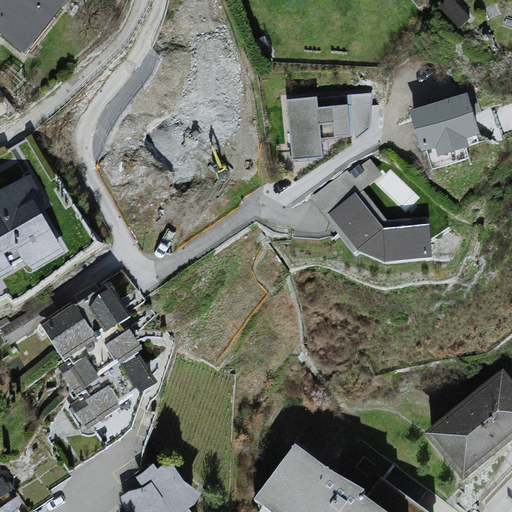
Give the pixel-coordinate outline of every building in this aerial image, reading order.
[(64,0),(0,0),(0,32),(24,51),(64,0)] [(470,93),(408,112),(421,153),(439,147),(441,155),(472,146),(469,137),(483,133),(470,93)] [(289,101),(294,160),(321,158),(319,134),(350,131),(356,140),(369,128),(369,124),(366,95),(289,101)] [(369,157),(313,200),(360,257),(394,270),(440,263),(432,220),(392,224),(367,193),(384,173),(369,157)] [(0,285),(28,268),(36,275),(71,255),(31,185),(0,202),(0,285)] [(109,280),(39,325),(63,363),(57,367),(79,402),(72,407),(86,429),(160,382),(141,352),(146,349),(127,321),(133,317),(109,280)] [(511,379),(508,374),(430,440),(470,487),(511,451),(511,379)] [(273,511),(357,511),(370,496),(323,451),(273,511)] [(144,486),(122,497),(125,511),(194,511),(193,510),(205,494),(188,483),(174,462),(162,472),(155,463),(137,475),(144,486)] [(447,511),(448,511),(393,467),(370,496),(357,511),(447,511)] [(25,511),(0,475),(0,511),(25,511)]
